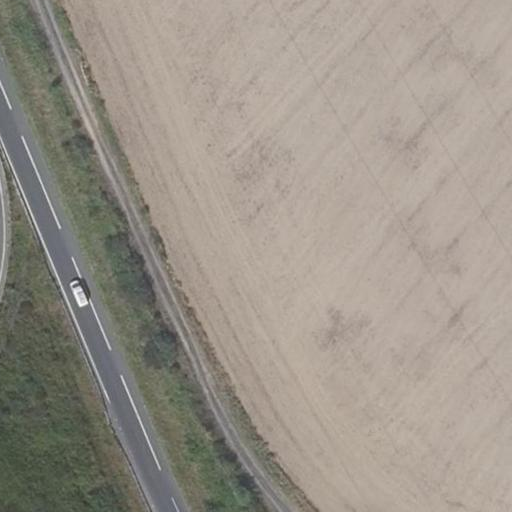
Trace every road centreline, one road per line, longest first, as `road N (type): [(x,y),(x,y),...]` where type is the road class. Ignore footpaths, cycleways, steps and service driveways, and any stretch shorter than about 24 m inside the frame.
road 1 (track): [(45,0),(233,444),(289,511)]
road 2 (trunk): [(175,511),(0,93)]
